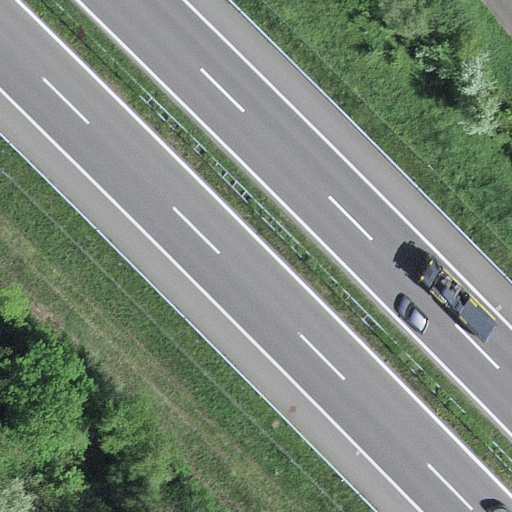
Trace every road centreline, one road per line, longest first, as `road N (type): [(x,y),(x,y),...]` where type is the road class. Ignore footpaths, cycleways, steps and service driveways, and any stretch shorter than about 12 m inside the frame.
road 1 (motorway): [(0,35),(474,511)]
road 2 (motorway): [(511,379),(132,0)]
